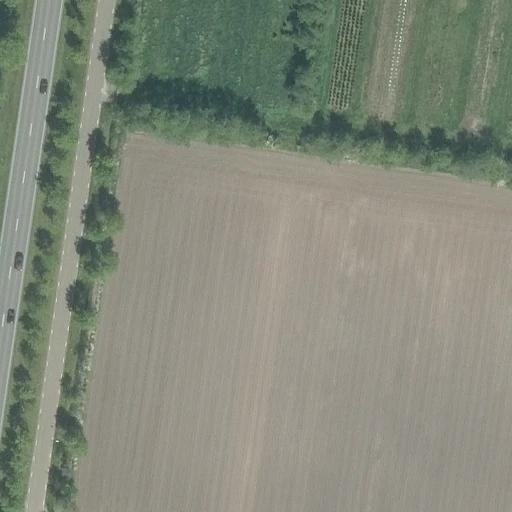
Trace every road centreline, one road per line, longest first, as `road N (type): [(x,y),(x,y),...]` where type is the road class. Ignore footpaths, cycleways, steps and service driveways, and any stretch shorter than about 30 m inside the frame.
road 1 (unclassified): [(34,511),(106,0)]
road 2 (primary): [(0,336),(48,0)]
